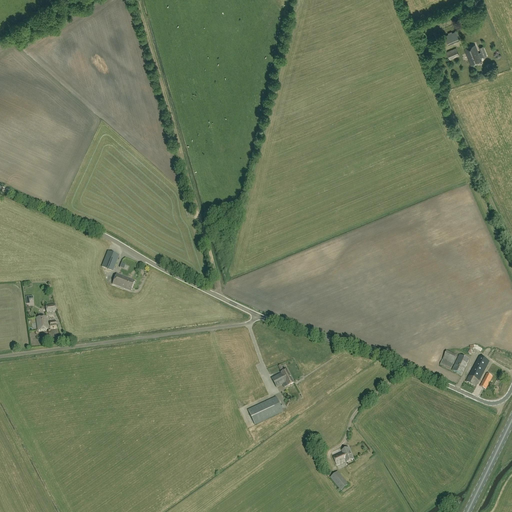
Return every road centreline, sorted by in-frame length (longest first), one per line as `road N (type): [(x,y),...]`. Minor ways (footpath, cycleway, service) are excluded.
road 1 (track): [(137,0),(222,299)]
road 2 (tertiary): [(256,315),(0,188)]
road 3 (tertiary): [(511,386),(503,400),(485,402),(256,315)]
road 4 (unclassified): [(0,356),(198,331),(256,315)]
